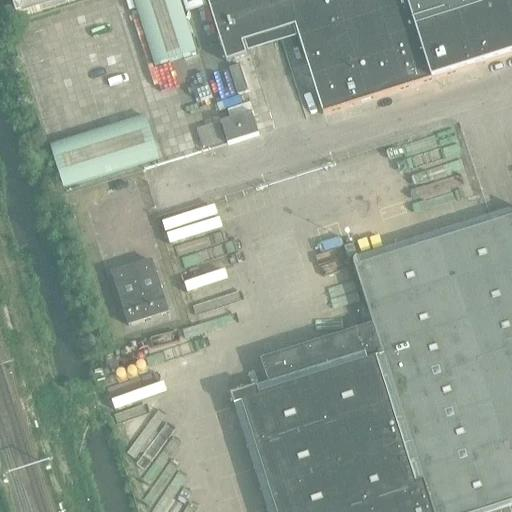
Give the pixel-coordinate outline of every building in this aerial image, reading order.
[(12,0),(19,20),(82,0),(12,0)] [(200,57),(181,0),(131,0),(154,72),(200,57)] [(511,0),(206,0),(227,65),(248,58),(243,46),(296,29),(324,117),(511,56),(511,0)] [(240,67),(229,71),(238,97),(249,94),(240,67)] [(252,115),(221,125),(228,147),(259,137),(252,115)] [(146,119),(50,149),(64,192),(159,161),(146,119)] [(269,386),(231,398),(266,511),(490,511),(511,505),(511,210),(358,260),(357,260),(356,260),(356,261),(355,261),(355,262),(354,262),(354,263),(354,264),(354,265),(354,266),(354,267),(373,328),(375,334),(264,369),(269,386)] [(152,263),(112,275),(129,328),(169,315),(152,263)]
